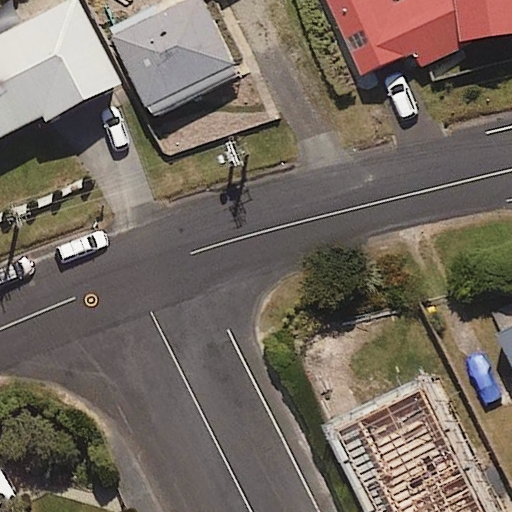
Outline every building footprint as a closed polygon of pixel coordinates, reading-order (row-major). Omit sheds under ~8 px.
[(49,119),(123,82),(81,0),(72,0),(0,36),(0,137),(47,114),(49,119)] [(179,0),(120,28),(158,110),(251,66),(219,0),(179,0)] [(511,0),(337,0),(369,70),(421,46),(429,62),(481,39),(478,33),(486,29),(511,26),(511,0)] [(511,301),(496,309),(511,344),(511,301)] [(0,508),(18,498),(0,465),(0,508)]
